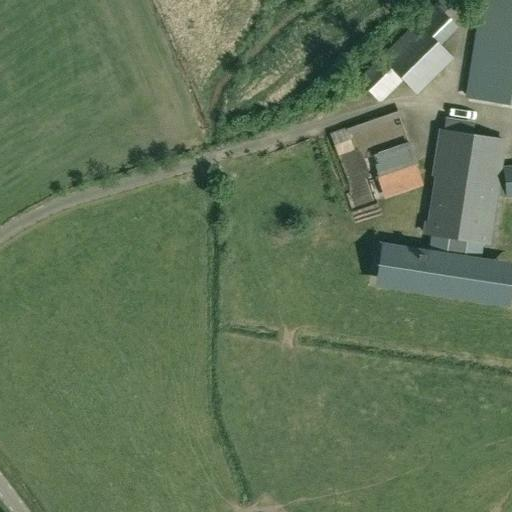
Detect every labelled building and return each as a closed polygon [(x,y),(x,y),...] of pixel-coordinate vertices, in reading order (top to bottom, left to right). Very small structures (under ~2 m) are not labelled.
[(511,0),(481,0),(466,96),(511,103),(511,0)] [(438,44),(456,26),(435,6),(358,80),(374,96),(397,74),(417,94),(453,59),(438,44)] [(379,182),(426,166),(413,130),(341,155),(361,212),(386,203),(379,182)] [(429,215),(490,225),(503,141),(442,131),(429,215)] [(464,256),(468,231),(450,228),(446,253),(422,249),(411,252),(381,247),(394,288),(409,290),(426,297),(467,303),(479,301),(509,306),(494,265),(479,263),(464,256)]
